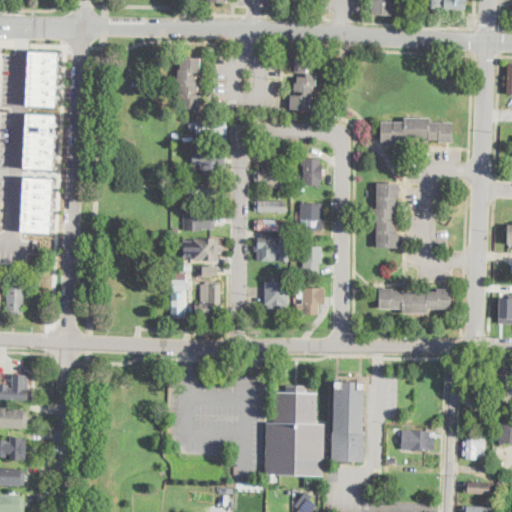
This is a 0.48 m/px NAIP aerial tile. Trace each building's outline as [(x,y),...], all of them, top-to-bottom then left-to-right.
[(393,0),(392,15),(372,14),(373,0),(393,0)] [(466,0),(466,10),(433,8),(433,0),(466,0)] [(28,50),(58,51),(55,106),(25,104),(28,50)] [(201,64),(201,72),(192,72),(192,77),(197,78),(197,83),(199,83),(199,92),(192,91),(192,95),(201,96),(201,109),(181,108),(182,95),(180,95),(180,83),(178,83),(179,69),(181,69),(182,57),(202,58),(201,64)] [(317,72),(317,86),(314,86),(314,97),(311,97),(311,110),(291,109),(292,103),(292,94),(302,95),(303,92),(295,91),(295,83),(298,83),(298,77),(306,77),(307,73),(296,72),(296,59),(316,60),(315,72),(317,72)] [(25,113),(55,114),(54,168),(23,167),(25,113)] [(431,118),(431,122),(453,123),(453,142),(439,142),(439,140),(430,140),(429,138),(406,138),(406,140),(395,139),(395,142),(381,142),(382,122),(405,122),(405,118),(431,118)] [(226,122),(226,133),(196,132),(196,128),(190,128),(190,122),(226,122)] [(214,151),(226,152),(225,170),(202,169),(200,164),(193,163),(193,151),(202,151),(202,148),(214,148),(214,151)] [(321,158),(321,163),(323,163),(323,180),(321,180),(318,185),(305,185),(305,165),(302,165),(302,158),(321,158)] [(287,170),(287,187),(267,187),(267,181),(256,181),(256,170),(287,170)] [(53,177),(50,232),(24,230),(26,180),(22,180),(22,176),(53,177)] [(400,196),(400,197),(397,197),(397,210),(394,210),(394,221),(397,221),(397,232),(400,232),(399,248),(377,247),(378,222),(375,222),(375,208),(378,208),(378,183),(400,183),(400,196)] [(226,187),(226,198),(188,197),(188,187),(226,187)] [(286,202),(286,212),(256,211),(256,200),(286,202)] [(323,221),(323,230),(301,230),(301,223),(302,204),(324,204),(323,221)] [(181,210),(183,230),(212,229),(211,208),(181,210)] [(286,221),(286,230),(256,230),(256,220),(286,221)] [(279,237),(279,240),(286,240),(286,260),(259,260),(259,251),(255,251),(255,237),(279,237)] [(181,238),(222,238),(222,260),(181,260),(181,238)] [(323,247),(323,263),(321,263),(321,273),(301,272),(302,268),(303,267),(304,246),(323,247)] [(202,275),(202,264),(218,264),(219,275),(202,275)] [(193,266),(193,281),(188,280),(187,318),(173,317),(173,273),(183,273),(183,266),(193,266)] [(222,281),(220,320),(204,320),(204,315),(195,315),(196,303),(201,303),(202,284),(207,284),(207,281),(222,281)] [(263,281),(289,281),(289,307),(263,307),(263,281)] [(323,297),(323,304),(320,304),(320,314),(301,314),(301,308),(303,308),(303,287),(323,288),(323,297)] [(417,293),(427,293),(427,291),(437,291),(437,288),(452,289),(452,309),(429,309),(429,313),(403,313),(403,308),(380,308),(380,288),(394,288),(394,291),(404,291),(404,293),(417,293)] [(25,291),(24,310),(23,310),(23,314),(9,314),(9,311),(8,311),(8,289),(25,289),(25,291)] [(511,295),(499,295),(499,322),(511,322),(511,295)] [(511,402),(511,371),(498,372),(498,402),(511,402)] [(29,385),(29,389),(28,400),(0,399),(0,384),(9,384),(9,387),(13,388),(13,374),(29,375),(29,385)] [(487,378),(487,398),(469,397),(470,374),(480,374),(480,378),(487,378)] [(366,432),(365,461),(333,460),(335,381),(365,382),(364,431),(366,432)] [(318,390),(317,421),(326,421),(323,475),(265,473),(265,421),(274,421),(274,390),(285,390),(285,384),(307,384),(307,390),(318,390)] [(29,421),(28,428),(0,427),(0,409),(29,410),(29,421)] [(511,443),(504,443),(504,446),(500,446),(501,442),(500,442),(501,420),(511,420),(511,443)] [(435,437),(435,450),(431,450),(429,450),(412,449),(411,449),(409,449),(404,449),(403,449),(403,430),(415,431),(428,431),(431,431),(431,433),(431,437),(435,437)] [(486,438),(485,447),(485,457),(478,456),(478,459),(467,458),(467,455),(464,455),(464,441),(467,441),(467,438),(476,439),(476,435),(486,435),(486,438)] [(28,438),(27,447),(27,451),(27,460),(11,459),(11,454),(7,454),(7,457),(0,457),(0,439),(6,439),(7,440),(7,442),(11,443),(11,437),(28,438)] [(27,469),(26,476),(26,486),(0,484),(0,473),(1,468),(27,469)] [(505,483),(505,494),(466,493),(466,483),(466,482),(505,483)] [(310,511),(298,511),(297,511),(300,507),(296,504),(305,491),(312,496),(310,498),(317,503),(310,511)] [(25,506),(25,511),(0,511),(0,495),(26,495),(25,506)]
